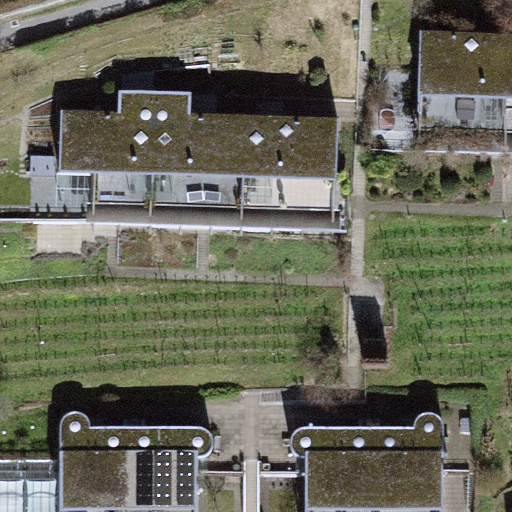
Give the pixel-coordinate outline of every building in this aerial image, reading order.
[(419,149),(502,152),(507,34),(424,31),(419,149)] [(511,34),(507,34),(502,152),(511,152),(511,34)] [(43,235),(138,235),(144,118),(50,117),(43,235)] [(138,235),(239,236),(242,119),(144,118),(138,235)] [(343,122),(242,119),(239,236),(340,239),(343,122)] [(119,437),(118,511),(186,511),(186,435),(119,437)] [(118,511),(119,437),(52,436),(50,511),(118,511)] [(361,511),(363,441),(292,439),(290,511),(361,511)] [(363,441),(361,511),(438,511),(439,441),(363,441)]
